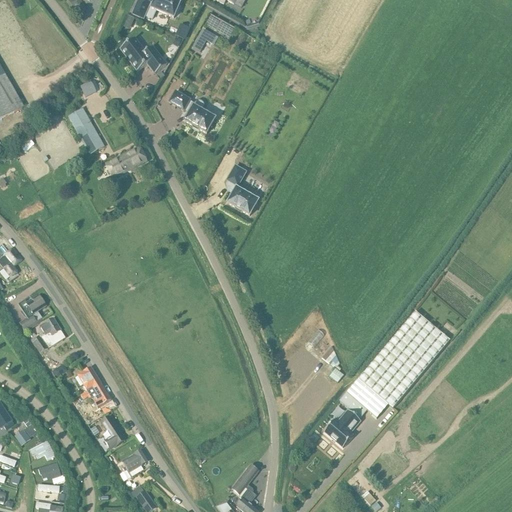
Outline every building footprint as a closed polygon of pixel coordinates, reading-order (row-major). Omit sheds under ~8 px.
[(145,17),(152,20),(156,11),(173,18),(174,19),(174,18),(176,14),(178,15),(181,8),(179,7),(180,3),(181,4),(181,3),(180,2),(180,3),(173,0),(155,0),(152,8),(149,7),(150,4),(140,0),(139,0),(133,15),(144,20),(145,17)] [(216,0),(216,1),(224,5),(226,1),(234,5),(241,9),(245,0),(216,0)] [(125,27),(131,29),(135,19),(129,17),(125,27)] [(187,40),(191,29),(181,25),(177,37),(187,40)] [(207,40),(215,44),(218,38),(204,30),(194,49),(200,52),(207,40)] [(134,39),(121,50),(138,72),(147,65),(155,75),(166,66),(152,48),(145,53),(134,39)] [(0,122),(22,110),(0,71),(0,122)] [(80,88),(86,98),(96,92),(90,82),(80,88)] [(185,122),(207,135),(216,120),(202,112),(203,110),(204,108),(204,105),(202,102),(200,101),(197,101),(195,102),(194,104),(190,102),(190,101),(176,93),(170,104),(184,112),(186,109),(191,112),(185,122)] [(89,156),(105,148),(83,110),(68,118),(89,156)] [(140,150),(107,166),(113,179),(146,162),(140,150)] [(228,205),(250,217),(259,202),(237,190),(246,174),(236,168),(227,182),(229,183),(228,186),(230,192),(234,194),(228,204),(228,205)] [(3,271),(10,280),(19,273),(14,267),(22,260),(13,249),(5,256),(5,257),(0,261),(0,264),(4,270),(3,271)] [(18,306),(27,319),(32,316),(33,316),(46,307),(38,296),(27,304),(25,301),(18,306)] [(32,316),(27,319),(19,325),(25,334),(38,325),(33,316),(32,316)] [(31,341),(41,355),(48,350),(65,339),(61,332),(61,331),(53,319),(40,328),(45,336),(38,341),(36,338),(31,341)] [(319,330),(308,341),(315,347),(325,336),(319,330)] [(323,358),(335,369),(342,361),(331,350),(323,358)] [(338,383),(345,377),(336,368),(329,375),(338,383)] [(78,377),(87,392),(93,388),(93,390),(101,385),(91,369),(78,377)] [(347,394),(377,420),(388,407),(357,381),(347,394)] [(111,401),(101,385),(93,390),(93,388),(87,392),(80,396),(71,401),(74,406),(83,400),(89,397),(92,402),(93,402),(98,409),(111,401)] [(358,405),(346,394),(341,400),(353,411),(358,405)] [(0,425),(3,430),(15,421),(0,402),(0,425)] [(334,421),(333,423),(332,421),(328,426),(330,427),(324,433),(343,449),(353,437),(350,434),(360,422),(360,423),(360,422),(348,412),(338,424),(334,421)] [(103,439),(110,450),(125,441),(118,430),(110,418),(102,424),(109,435),(103,439)] [(36,460),(43,457),(45,462),(55,458),(49,442),(31,449),(36,460)] [(123,464),(133,479),(148,469),(145,464),(149,462),(142,451),(134,456),(134,457),(123,464)] [(0,461),(15,467),(17,461),(1,455),(0,456),(0,461)] [(43,482),(62,478),(59,464),(40,468),(43,482)] [(237,507),(244,511),(259,511),(249,504),(255,496),(252,494),(253,493),(253,490),(248,486),(259,472),(250,466),(231,490),(240,497),(245,490),(246,491),(240,499),(242,500),(237,507)] [(15,476),(17,470),(9,467),(7,473),(15,476)] [(14,477),(11,484),(18,486),(20,479),(14,477)] [(36,490),(57,493),(58,487),(37,484),(36,490)] [(136,498),(145,511),(152,511),(157,509),(145,492),(136,498)] [(58,511),(63,511),(64,506),(37,503),(36,509),(40,509),(39,511),(50,511),(51,511),(58,511)]
